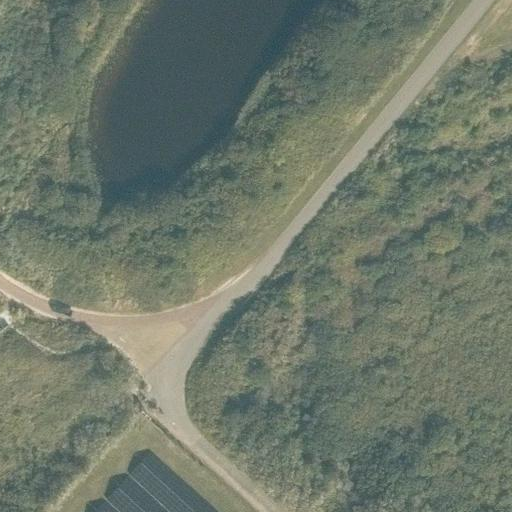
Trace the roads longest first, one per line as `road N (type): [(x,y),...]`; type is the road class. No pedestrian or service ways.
road 1 (unclassified): [(216,314),(275,254),(483,0)]
road 2 (unclassified): [(273,511),(173,412),(175,372),(216,314)]
road 3 (unclassified): [(216,314),(205,308),(127,323),(74,318),(0,282)]
